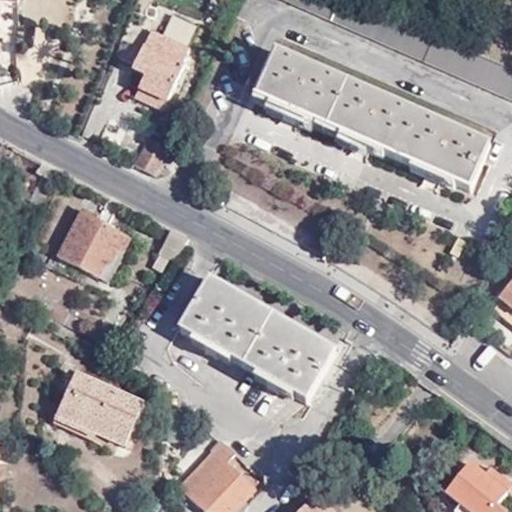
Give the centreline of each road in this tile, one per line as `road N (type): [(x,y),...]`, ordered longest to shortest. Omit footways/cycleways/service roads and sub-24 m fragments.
road 1 (secondary): [(511,423),(316,287),(0,122)]
road 2 (unknown): [(292,445),(158,366),(152,352),(207,231)]
road 3 (unknown): [(359,314),(334,405),(321,428),(292,445)]
